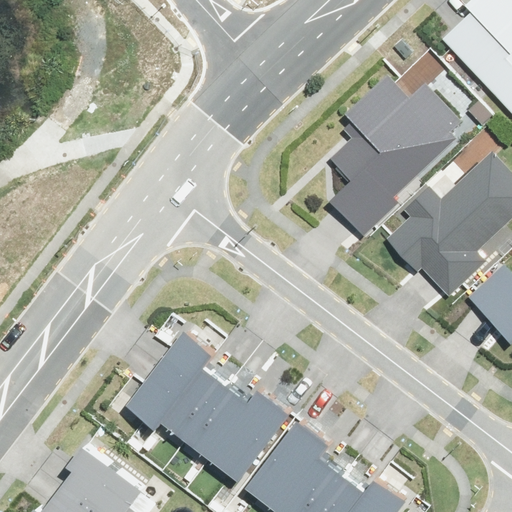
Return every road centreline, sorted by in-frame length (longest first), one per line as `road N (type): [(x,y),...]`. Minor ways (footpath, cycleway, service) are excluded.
road 1 (residential): [(152,200),(511,470)]
road 2 (residential): [(0,402),(152,200)]
road 3 (residential): [(264,72),(152,200)]
